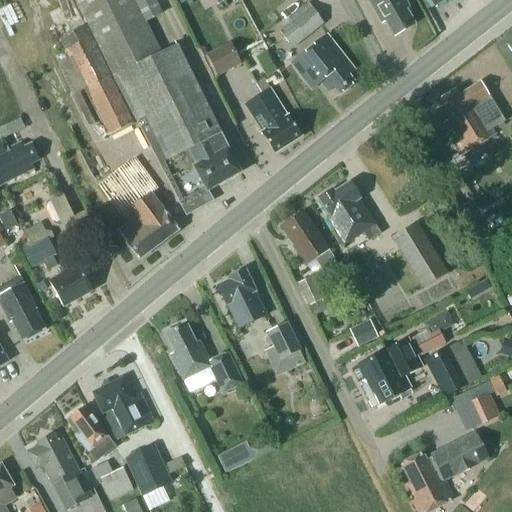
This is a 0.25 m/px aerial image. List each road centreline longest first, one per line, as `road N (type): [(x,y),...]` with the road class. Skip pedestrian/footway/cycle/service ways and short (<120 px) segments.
road 1 (tertiary): [(122,318),(511,0)]
road 2 (unknown): [(122,318),(0,36)]
road 3 (track): [(511,279),(406,84)]
road 4 (residential): [(216,511),(122,318)]
road 5 (tertiary): [(0,419),(122,318)]
